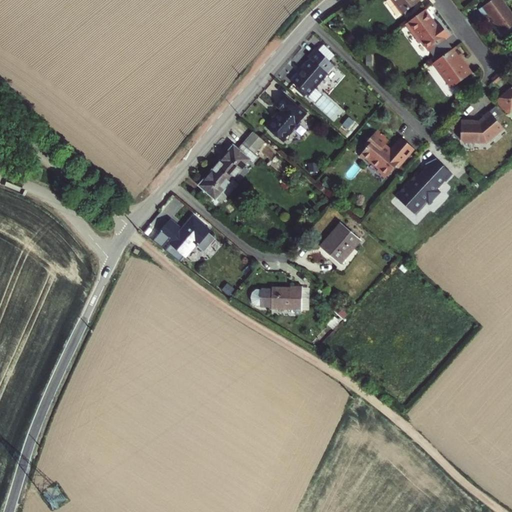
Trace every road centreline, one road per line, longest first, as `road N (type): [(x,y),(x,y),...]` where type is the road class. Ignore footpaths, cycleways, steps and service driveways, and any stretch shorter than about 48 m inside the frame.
road 1 (track): [(501,511),(356,387),(179,276),(130,228)]
road 2 (tertiary): [(8,511),(112,260)]
road 3 (tertiary): [(170,182),(332,0)]
road 4 (unclassified): [(0,130),(130,228)]
road 5 (residential): [(170,182),(251,251),(289,257)]
road 6 (residential): [(112,260),(63,205),(0,176)]
